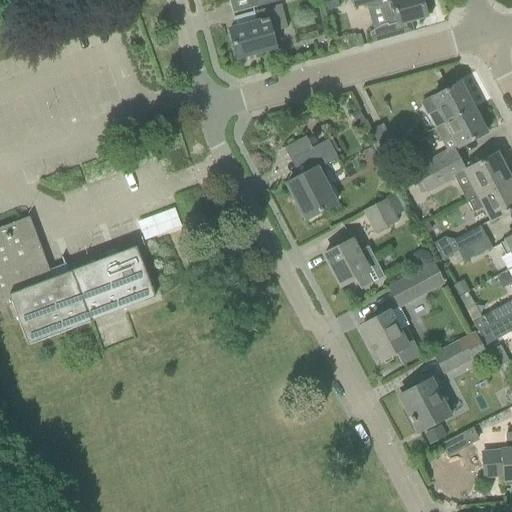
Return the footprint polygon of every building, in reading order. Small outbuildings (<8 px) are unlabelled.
[(253,0),(256,9),(287,0),(253,0)] [(349,0),(352,10),(361,8),(376,9),(380,7),(385,25),(381,26),(369,34),(371,44),(413,33),(413,32),(410,22),(426,18),(425,16),(431,15),(427,1),(421,2),(420,0),(349,0)] [(336,1),(325,4),(327,12),(338,9),(336,1)] [(269,31),(285,26),(279,6),(253,13),(256,24),(228,31),(236,61),(275,50),(269,31)] [(433,130),(472,109),(459,84),(420,105),(433,130)] [(455,150),(485,134),(472,109),(433,130),(445,152),(446,154),(455,150)] [(383,157),(395,151),(382,125),(370,131),(383,157)] [(337,160),(337,159),(327,141),(298,156),(307,174),(286,185),(304,221),(336,204),(319,170),(337,160)] [(445,152),(412,169),(415,174),(419,182),(452,165),(461,161),(456,153),(455,150),(446,154),(445,152)] [(469,188),(461,193),(466,203),(509,180),(503,168),(497,156),(496,155),(478,164),(466,171),(462,173),(469,188)] [(452,165),(419,182),(426,194),(458,177),(457,175),(462,173),(466,171),(461,161),(452,165)] [(488,223),(511,209),(511,185),(509,180),(466,203),(472,214),(481,209),(488,223)] [(394,217),(406,211),(398,196),(386,202),(385,201),(362,213),(374,236),(397,223),(394,217)] [(174,210),(136,223),(143,242),(181,228),(174,210)] [(0,309),(11,305),(27,346),(154,299),(135,248),(94,263),(93,260),(70,269),(71,272),(47,281),(36,252),(41,250),(28,218),(0,228),(0,309)] [(457,253),(485,238),(479,228),(451,242),(457,253)] [(511,237),(505,241),(505,242),(498,245),(504,256),(500,258),(507,271),(511,268),(511,237)] [(462,264),(490,249),(485,238),(457,253),(462,264)] [(331,252),(323,256),(340,287),(354,280),(360,291),(383,278),(367,248),(357,253),(351,242),(331,252)] [(416,273),(386,290),(397,309),(442,284),(431,265),(428,266),(422,270),(416,273)] [(511,301),(481,318),(472,323),(477,333),(493,325),(511,314),(511,301)] [(399,333),(388,313),(361,327),(380,362),(395,354),(402,367),(420,357),(408,335),(406,333),(403,332),(399,333)] [(511,314),(493,325),(499,337),(511,330),(511,314)] [(485,349),(477,333),(432,357),(442,375),(472,359),(475,364),(489,357),(485,349)] [(417,433),(450,415),(430,379),(413,389),(410,384),(402,388),(405,394),(398,398),(417,433)] [(440,426),(424,434),(429,444),(445,436),(440,426)] [(503,451),(483,453),(486,475),(502,474),(503,482),(511,480),(511,432),(503,434),(505,451),(503,451)] [(443,457),(458,450),(453,439),(438,446),(443,457)]
